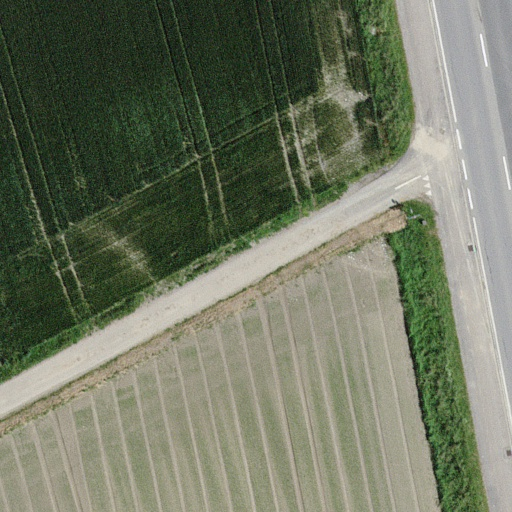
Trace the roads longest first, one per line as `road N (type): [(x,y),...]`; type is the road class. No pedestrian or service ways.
road 1 (track): [(0,403),(441,165),(508,149)]
road 2 (primary): [(480,0),(511,169)]
